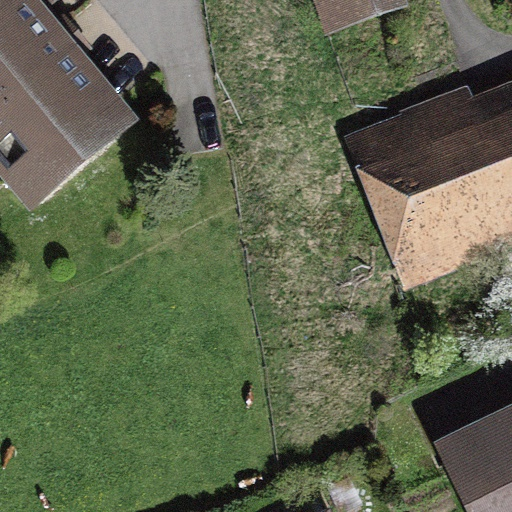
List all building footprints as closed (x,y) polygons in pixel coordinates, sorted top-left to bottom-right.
[(36,19),(19,0),(0,0),(0,162),(32,201),(124,124),(36,19)] [(19,0),(36,19),(59,0),(19,0)] [(316,0),(328,32),(382,14),(376,0),(316,0)] [(407,121),(364,138),(418,278),(511,241),(511,117),(481,130),(464,120),(415,140),(407,121)] [(484,430),(442,450),(471,511),(511,511),(511,431),(490,442),(484,430)]
